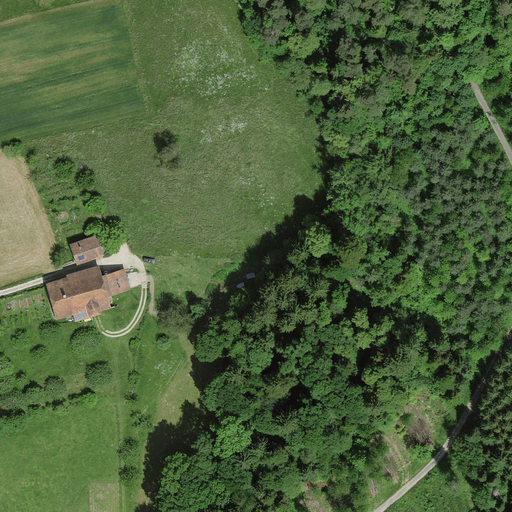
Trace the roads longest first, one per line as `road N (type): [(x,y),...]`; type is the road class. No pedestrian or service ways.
road 1 (track): [(511,334),(446,446),(379,511)]
road 2 (track): [(400,0),(459,66),(511,154)]
